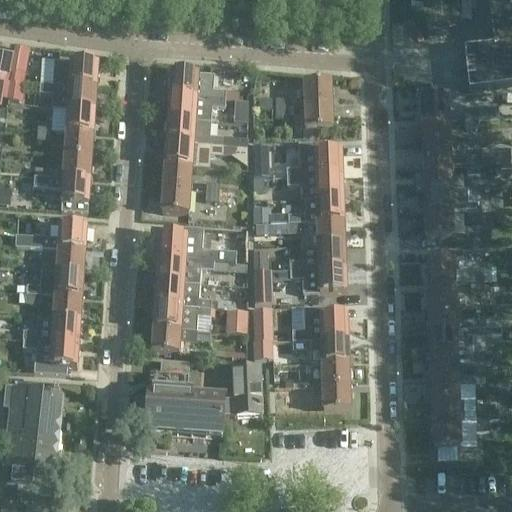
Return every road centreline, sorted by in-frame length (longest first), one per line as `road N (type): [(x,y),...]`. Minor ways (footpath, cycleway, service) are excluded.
road 1 (residential): [(384,511),(374,66),(137,48)]
road 2 (residential): [(137,48),(107,511)]
road 3 (residential): [(137,48),(0,27)]
road 4 (unknown): [(243,495),(108,488)]
